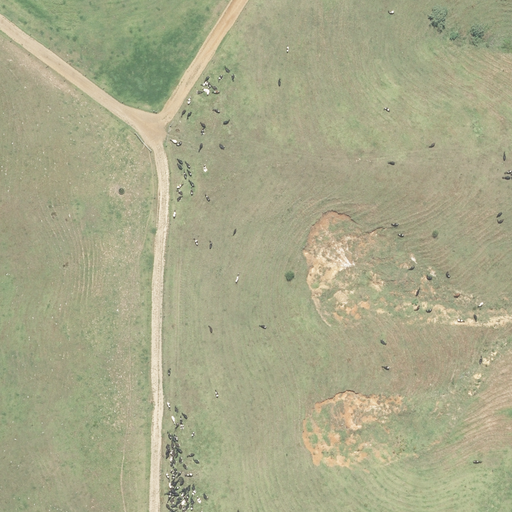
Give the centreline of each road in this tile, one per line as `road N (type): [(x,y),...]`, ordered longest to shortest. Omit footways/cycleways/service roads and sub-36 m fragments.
road 1 (track): [(0,21),(153,134),(168,176),(156,294),(160,511)]
road 2 (track): [(153,134),(242,0)]
